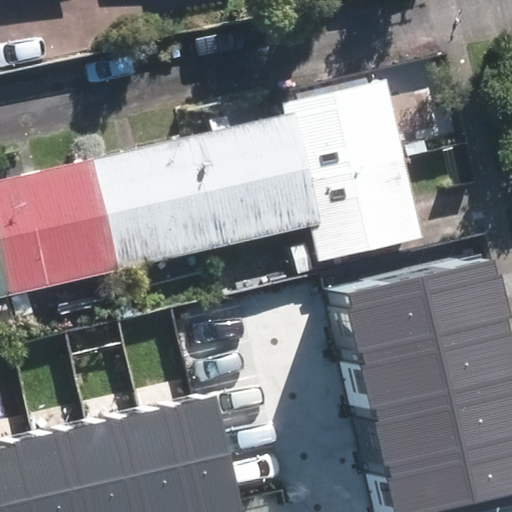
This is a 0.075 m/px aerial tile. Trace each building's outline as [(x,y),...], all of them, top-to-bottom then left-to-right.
[(304,170),(408,146),(389,68),(287,92),(289,104),(304,170)] [(314,214),(304,170),(289,104),(188,127),(213,237),(215,237),(312,215),(314,214)] [(121,259),(213,237),(188,127),(87,150),(112,261),(121,259)] [(408,146),(304,170),(314,214),(322,249),(426,226),(408,146)] [(14,283),(112,261),(87,150),(0,170),(0,234),(11,284),(14,283)] [(0,286),(11,284),(0,234),(0,286)] [(486,263),(349,295),(362,351),(499,320),(486,263)] [(511,380),(511,376),(499,320),(362,351),(376,412),(511,380)] [(511,380),(376,412),(389,467),(511,438),(511,380)] [(215,511),(190,402),(135,414),(157,511),(215,511)] [(157,511),(135,414),(83,427),(103,511),(157,511)] [(103,511),(83,427),(32,438),(48,511),(103,511)] [(48,511),(32,438),(0,444),(0,511),(48,511)] [(436,511),(511,494),(511,438),(389,467),(399,511),(436,511)]
